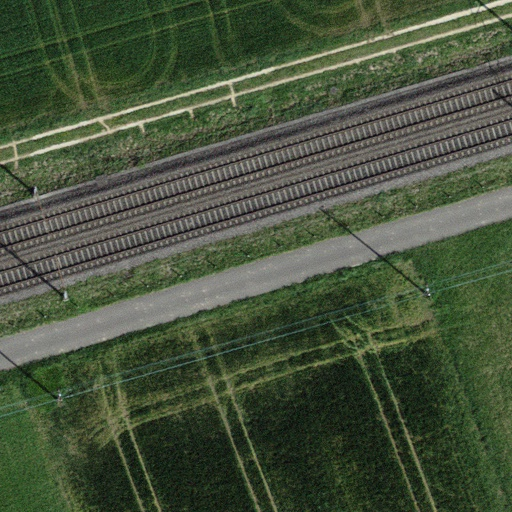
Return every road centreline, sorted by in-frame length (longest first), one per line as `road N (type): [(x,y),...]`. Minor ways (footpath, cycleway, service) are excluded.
road 1 (unclassified): [(511,202),(0,356)]
road 2 (track): [(511,10),(0,157)]
